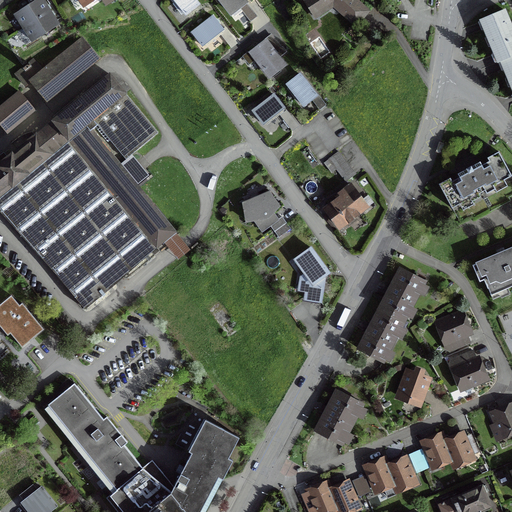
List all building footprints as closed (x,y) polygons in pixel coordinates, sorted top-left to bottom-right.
[(40,0),(39,0),(15,16),(23,29),(49,12),(40,0)] [(172,0),(185,16),(198,6),(193,0),(172,0)] [(251,6),(246,0),(218,0),(234,20),(251,6)] [(335,4),(357,24),(368,12),(354,0),(302,0),(309,10),(310,10),(309,9),(312,7),(318,16),(335,4)] [(511,31),(504,11),(480,21),(497,63),(511,56),(511,31)] [(31,42),(57,25),(49,12),(23,29),(31,42)] [(191,34),(201,47),(222,30),(212,17),(191,34)] [(328,53),(318,38),(310,44),(320,59),(328,53)] [(32,61),(15,75),(25,87),(30,83),(45,101),(98,58),(82,39),(42,72),(32,61)] [(283,66),(265,42),(251,53),(269,77),(283,66)] [(511,89),(511,56),(497,63),(498,63),(500,62),(511,89)] [(0,211),(82,310),(176,233),(86,126),(92,121),(125,160),(157,133),(108,75),(0,165),(0,211)] [(311,100),(315,96),(299,75),(286,85),(303,106),(311,100)] [(33,111),(19,93),(0,108),(0,125),(6,133),(33,111)] [(262,125),(283,109),(273,96),(252,112),(262,125)] [(335,170),(344,183),(355,175),(338,152),(323,164),(330,173),(335,170)] [(449,179),(438,185),(458,222),(472,215),(473,219),(487,211),(476,190),(482,187),(493,208),(507,201),(505,197),(511,193),(511,178),(511,177),(498,153),(487,159),(488,162),(481,166),(479,163),(457,175),(459,178),(451,182),(449,179)] [(366,207),(350,186),(335,198),(337,200),(325,209),(339,228),(366,207)] [(282,208),(270,192),(243,203),(247,223),(259,221),(266,230),(271,227),(279,220),(274,213),(282,208)] [(292,231),(282,218),(279,220),(271,227),(281,239),(292,231)] [(330,273),(312,247),(294,260),(313,286),(330,273)] [(511,248),(472,266),(479,282),(483,281),(487,289),(495,286),(500,288),(511,282),(511,248)] [(424,282),(399,269),(390,286),(391,287),(388,293),(387,292),(378,309),(402,322),(405,316),(406,317),(411,308),(410,307),(416,296),(416,297),(424,282)] [(10,297),(0,305),(0,327),(1,328),(3,326),(21,347),(42,330),(21,305),(19,307),(10,297)] [(400,328),(399,327),(402,322),(378,309),(369,326),(370,327),(368,332),(366,332),(357,349),(382,362),(390,347),(389,347),(395,336),(396,337),(400,328)] [(453,340),(456,348),(469,343),(466,335),(469,333),(461,314),(437,324),(445,343),(453,340)] [(453,370),(461,389),(485,380),(477,360),(476,360),(472,352),(459,358),(463,366),(453,370)] [(410,400),(419,403),(427,381),(426,379),(421,377),(422,372),(416,370),(414,375),(409,373),(407,374),(398,398),(409,402),(410,400)] [(118,488),(137,473),(107,437),(116,430),(106,418),(97,425),(69,389),(72,387),(71,386),(47,405),(81,448),(77,451),(106,487),(113,481),(118,488)] [(362,404),(336,391),(327,408),(328,409),(325,415),(324,414),(314,431),(315,432),(341,445),(349,430),(348,430),(354,419),(362,404)] [(511,404),(491,414),(501,436),(511,431),(511,404)] [(148,464),(137,473),(118,488),(105,498),(116,511),(199,511),(218,477),(222,480),(232,461),(228,458),(238,438),(205,420),(188,452),(191,453),(170,492),(148,464)] [(472,459),(471,456),(477,453),(475,449),(469,451),(462,434),(444,442),(441,435),(454,467),(472,459)] [(450,460),(453,467),(454,467),(441,435),(422,443),(432,468),(450,460)] [(383,460),(397,491),(415,483),(405,459),(387,467),(384,460),(383,460)] [(395,495),(396,491),(397,491),(383,460),(365,468),(375,492),(383,489),(387,498),(395,495)] [(326,484),(337,511),(347,511),(358,508),(347,483),(329,491),(326,484)] [(328,511),(336,509),(337,511),(326,484),(307,492),(315,510),(309,511),(328,511)] [(52,511),(59,507),(42,487),(21,505),(27,511),(52,511)] [(483,511),(490,509),(481,487),(443,503),(441,503),(441,504),(438,505),(441,511),(483,511)]
